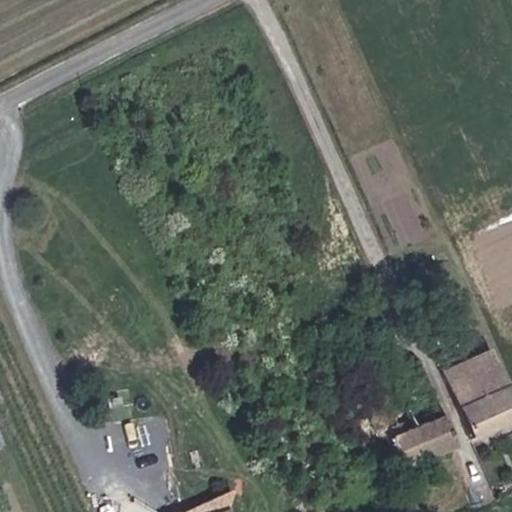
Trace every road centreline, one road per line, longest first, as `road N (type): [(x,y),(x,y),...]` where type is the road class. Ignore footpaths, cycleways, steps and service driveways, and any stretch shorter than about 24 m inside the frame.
road 1 (track): [(136,491),(17,275),(6,102)]
road 2 (track): [(408,337),(312,106),(258,0)]
road 3 (tertiary): [(207,0),(0,105)]
